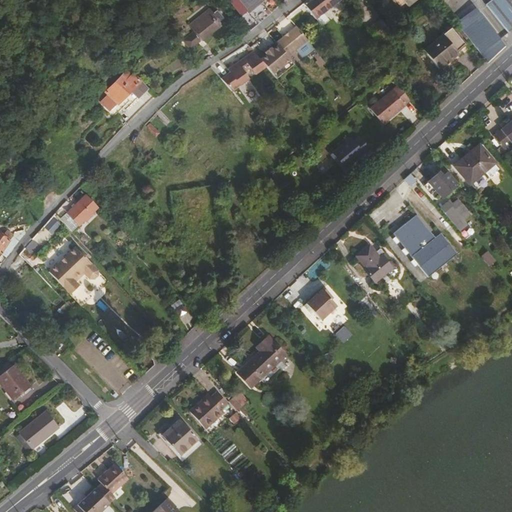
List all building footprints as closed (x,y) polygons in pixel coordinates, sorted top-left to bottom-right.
[(227,0),(226,2),(247,29),(261,18),(270,12),(260,1),(261,0),(227,0)] [(305,0),(303,2),(315,18),(337,0),(305,0)] [(511,0),(493,0),(486,7),(507,33),(511,28),(511,0)] [(193,31),(180,41),(187,50),(217,26),(213,21),(218,17),(212,10),(209,13),(206,9),(187,24),(193,31)] [(480,14),(459,28),(486,64),(497,54),(504,48),(480,14)] [(384,18),(370,28),(379,40),(393,29),(384,18)] [(453,27),(425,48),(440,67),(460,52),(457,49),(465,42),(453,27)] [(221,59),(210,65),(231,90),(266,65),(253,49),(227,68),(221,59)] [(173,61),(184,72),(195,66),(183,61),(179,57),(173,61)] [(153,98),(129,69),(105,91),(107,93),(103,97),(104,99),(102,101),(108,109),(115,103),(116,103),(131,89),(135,94),(126,103),(128,104),(129,104),(130,105),(124,111),(123,115),(129,122),(153,98)] [(399,87),(372,109),(385,125),(412,103),(399,87)] [(511,122),(493,137),(502,150),(511,142),(511,122)] [(351,137),(333,151),(345,167),(358,156),(357,154),(362,150),(364,153),(369,148),(359,136),(353,141),(351,137)] [(478,146),(455,167),(469,183),(492,162),(478,146)] [(436,175),(428,181),(436,191),(442,198),(457,185),(441,166),(433,172),(436,175)] [(92,172),(80,184),(85,190),(98,179),(92,172)] [(410,174),(404,180),(409,186),(416,180),(410,174)] [(436,191),(428,181),(423,185),(431,195),(436,191)] [(97,207),(85,194),(66,212),(78,225),(97,207)] [(447,203),(440,209),(452,224),(461,217),(459,214),(464,209),(457,201),(450,206),(447,203)] [(417,215),(394,233),(428,278),(459,254),(442,233),(435,238),(417,215)] [(0,229),(0,251),(5,256),(10,250),(25,231),(24,229),(18,230),(14,236),(9,231),(6,235),(0,229)] [(75,247),(47,271),(68,295),(79,286),(74,281),(83,275),(87,280),(93,281),(97,277),(97,271),(75,247)] [(370,247),(358,256),(369,269),(366,271),(375,282),(392,269),(382,257),(385,255),(381,249),(375,254),(370,247)] [(324,289),(314,297),(328,313),(336,307),(329,299),(331,297),(324,289)] [(328,313),(314,297),(305,305),(312,313),(314,311),(321,320),(328,313)] [(371,307),(363,297),(359,301),(366,310),(371,307)] [(268,335),(256,346),(259,351),(239,369),(252,384),(285,354),(268,335)] [(10,365),(0,372),(0,385),(11,399),(27,387),(10,365)] [(207,392),(189,408),(203,425),(222,409),(220,406),(226,401),(216,389),(210,395),(207,392)] [(43,412),(17,433),(30,450),(56,428),(43,412)] [(178,416),(160,431),(178,452),(196,436),(178,416)] [(101,484),(95,489),(108,503),(113,498),(110,494),(127,479),(113,465),(97,480),(101,484)] [(108,503),(95,489),(94,489),(72,509),(75,511),(99,511),(109,503),(108,503)] [(178,511),(166,499),(150,511),(178,511)]
